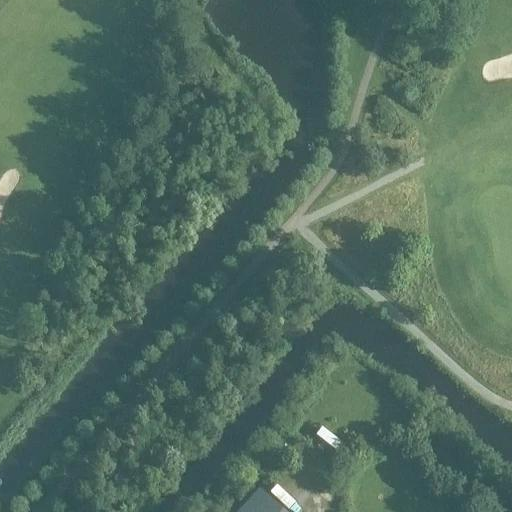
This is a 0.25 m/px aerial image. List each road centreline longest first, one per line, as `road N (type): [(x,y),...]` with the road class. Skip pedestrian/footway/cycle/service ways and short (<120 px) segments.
road 1 (track): [(292,220),(473,385),(511,407)]
road 2 (track): [(292,220),(306,221),(420,163)]
